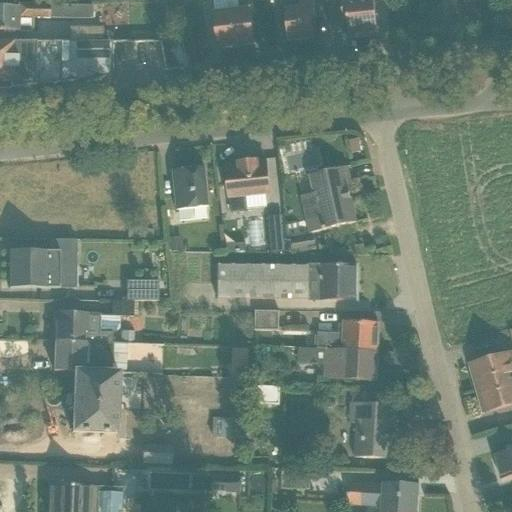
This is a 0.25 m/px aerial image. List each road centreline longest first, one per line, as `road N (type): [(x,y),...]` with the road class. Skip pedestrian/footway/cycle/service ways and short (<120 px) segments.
road 1 (residential): [(380,120),(469,511)]
road 2 (residential): [(0,155),(380,120)]
road 3 (residential): [(282,77),(405,64)]
